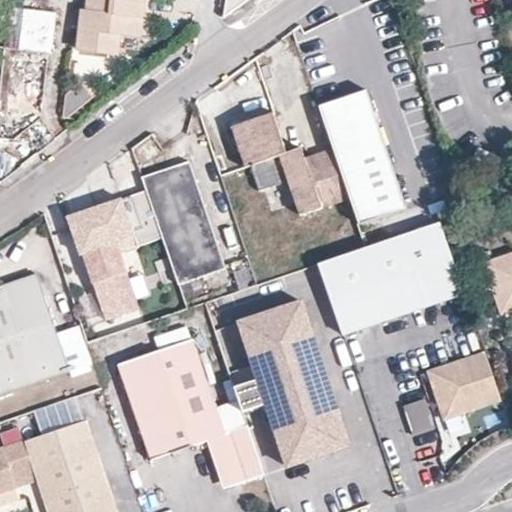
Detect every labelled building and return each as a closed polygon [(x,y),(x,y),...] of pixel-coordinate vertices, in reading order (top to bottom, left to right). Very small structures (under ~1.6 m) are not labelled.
[(109,34),(120,36),(139,38),(143,0),(86,0),(86,9),(81,9),(76,51),(106,55),(109,34)] [(13,8),(0,5),(0,21),(11,24),(13,8)] [(47,55),(51,12),(24,9),(19,52),(47,55)] [(118,57),(120,36),(109,34),(106,55),(118,57)] [(369,95),(324,110),(360,218),(405,204),(369,95)] [(348,195),(332,146),(304,155),(295,159),(291,148),(286,149),(272,110),(232,123),(245,164),(250,162),(258,187),(287,178),(299,211),(348,195)] [(301,144),(291,148),(295,159),(304,155),(301,144)] [(127,174),(137,166),(130,148),(116,159),(127,174)] [(162,239),(179,286),(226,269),(188,162),(141,179),(145,192),(162,239)] [(162,239),(145,192),(121,201),(137,248),(162,239)] [(121,201),(67,220),(103,322),(138,310),(118,254),(137,248),(121,201)] [(357,251),(318,264),(342,336),(464,296),(439,223),(366,248),(357,251)] [(511,348),(511,349),(511,350),(511,251),(490,259),(502,291),(494,295),(500,315),(511,310),(511,348)] [(483,262),(494,295),(502,291),(490,259),(483,262)] [(0,396),(89,367),(76,328),(55,335),(35,276),(0,288),(0,396)] [(235,392),(244,417),(265,410),(286,473),(349,451),(300,307),(237,328),(257,385),(235,392)] [(233,327),(218,331),(225,356),(240,352),(233,327)] [(159,351),(190,340),(186,328),(155,339),(159,351)] [(195,352),(192,343),(120,367),(123,376),(195,352)] [(224,437),(195,352),(123,376),(152,463),(214,442),(230,490),(264,479),(247,429),(224,437)] [(428,379),(437,407),(449,403),(453,414),(486,404),(484,400),(498,396),(483,352),(439,366),(441,374),(428,379)] [(449,403),(437,407),(441,418),(453,414),(449,403)] [(0,489),(15,485),(14,483),(37,476),(49,511),(114,511),(83,419),(0,446),(0,489)]
